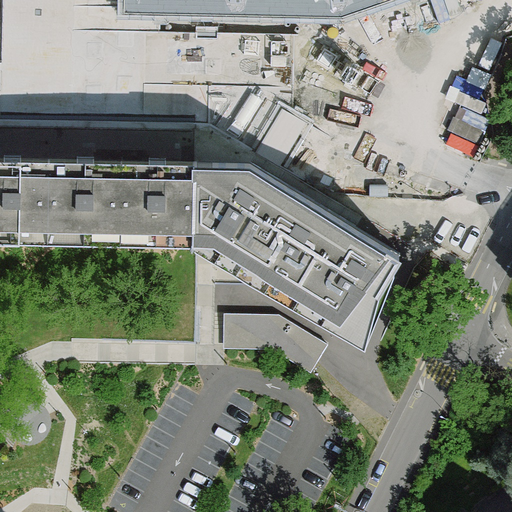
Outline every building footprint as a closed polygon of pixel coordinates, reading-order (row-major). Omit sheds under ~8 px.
[(235,0),(120,0),(120,7),(236,8),(235,0)] [(235,0),(236,8),(344,12),(342,0),(235,0)] [(342,0),(344,12),(380,0),(342,0)] [(0,237),(194,242),(195,162),(0,161),(0,237)] [(195,162),(194,242),(208,249),(355,335),(399,254),(253,163),(206,161),(195,162)] [(318,364),(330,343),(281,313),(226,313),(225,348),(274,349),(313,372),(318,364)]
